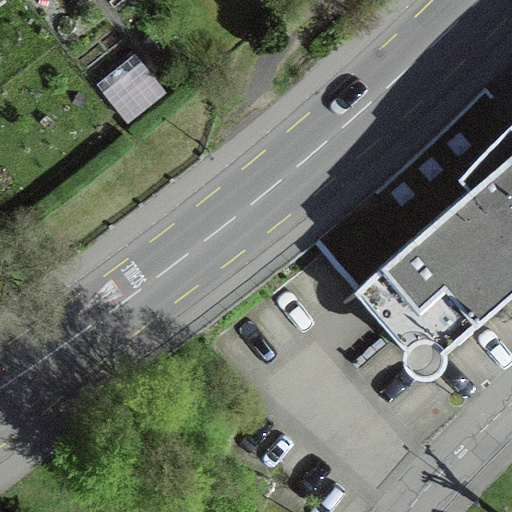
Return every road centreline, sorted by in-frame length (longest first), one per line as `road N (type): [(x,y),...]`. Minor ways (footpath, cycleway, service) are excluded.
road 1 (secondary): [(0,392),(277,183),(478,0)]
road 2 (residential): [(511,403),(405,511)]
